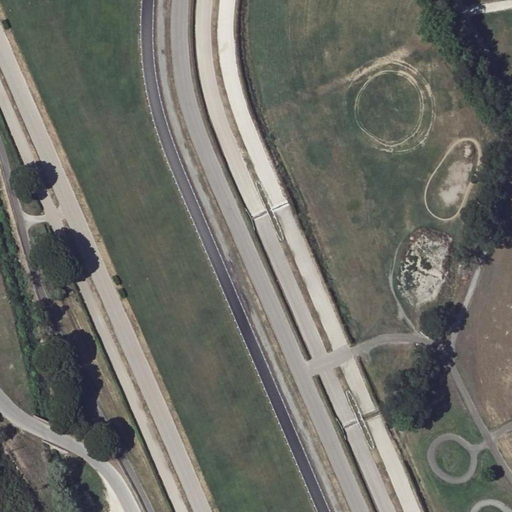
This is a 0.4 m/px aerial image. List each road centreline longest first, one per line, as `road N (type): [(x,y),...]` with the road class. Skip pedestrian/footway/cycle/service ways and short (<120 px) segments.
road 1 (unknown): [(162,0),(160,55),(173,122),(339,511)]
road 2 (unknown): [(323,511),(157,116),(147,0)]
road 3 (unknown): [(0,45),(201,511)]
road 4 (unknown): [(180,511),(0,94)]
road 5 (unknown): [(0,148),(36,280),(152,511)]
road 6 (unknown): [(225,0),(241,112),(344,355)]
road 7 (unknown): [(317,350),(209,90),(203,0)]
road 8 (unknown): [(179,0),(186,101),(279,328)]
road 9 (unknown): [(511,477),(451,358),(511,162)]
road 10 (unknown): [(298,373),(401,338),(451,358)]
road 11 (unknown): [(387,511),(323,364)]
road 12 (unknown): [(351,372),(411,511)]
road 13 (unknown): [(470,443),(440,439),(428,458),(432,472),(451,483),(465,479),(474,450)]
